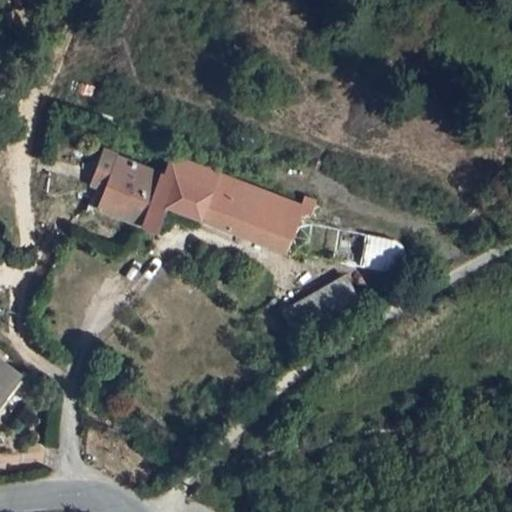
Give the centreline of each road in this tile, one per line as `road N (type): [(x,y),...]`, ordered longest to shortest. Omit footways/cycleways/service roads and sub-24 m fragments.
road 1 (track): [(147,511),(304,366),(511,245)]
road 2 (track): [(12,342),(27,243),(20,159),(81,0)]
road 3 (track): [(511,419),(368,429),(200,466)]
road 4 (tertiary): [(125,511),(71,492),(0,498)]
